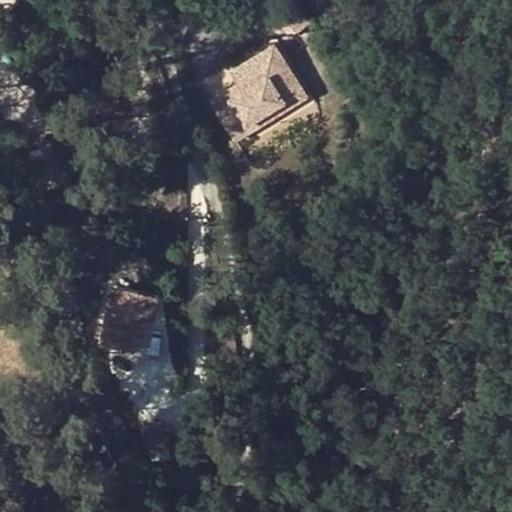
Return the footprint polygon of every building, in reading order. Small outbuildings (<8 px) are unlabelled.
[(269,0),(238,0),(251,18),(267,7),(271,3),(269,0)] [(276,0),(271,3),(267,7),(277,22),(297,8),(291,0),(276,0)] [(297,8),(277,22),(287,37),(307,23),(297,8)] [(232,67),(239,78),(233,82),(204,100),(228,140),(244,131),(240,124),(277,102),(281,110),(302,97),(270,44),(232,67)] [(226,70),(233,82),(239,78),(232,67),(226,70)] [(277,102),(240,124),(244,131),(281,110),(277,102)] [(134,317),(138,292),(117,287),(113,311),(106,310),(102,329),(100,339),(99,344),(136,352),(140,330),(136,330),(138,318),(134,317)] [(147,293),(138,292),(134,317),(138,318),(136,330),(140,330),(147,293)] [(93,338),(100,339),(102,329),(96,327),(93,338)] [(149,447),(175,443),(171,419),(145,423),(149,447)]
